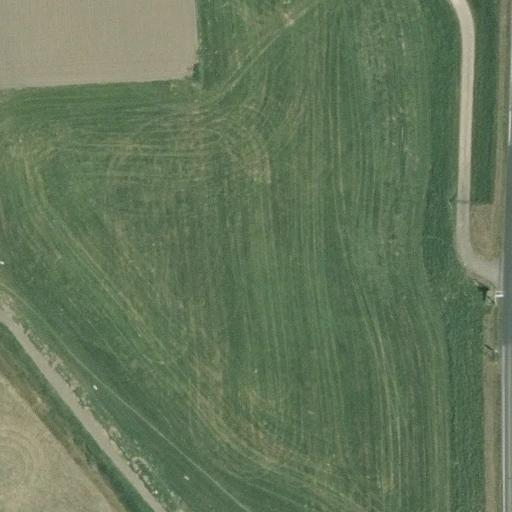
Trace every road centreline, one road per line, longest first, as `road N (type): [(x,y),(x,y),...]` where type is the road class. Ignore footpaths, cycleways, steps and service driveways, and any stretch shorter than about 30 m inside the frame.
road 1 (track): [(458,0),(470,31),(463,247),(472,268),(511,275)]
road 2 (track): [(0,102),(226,37),(282,0)]
